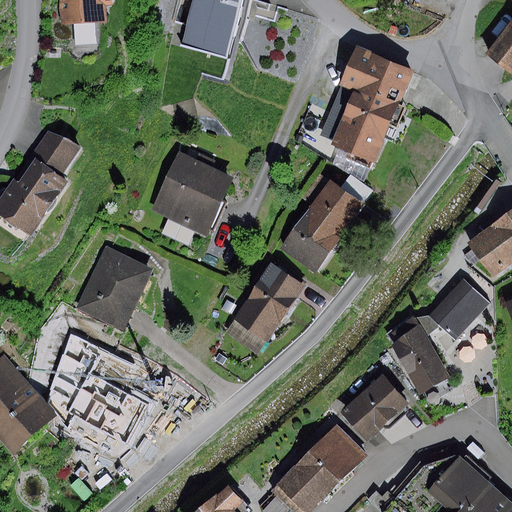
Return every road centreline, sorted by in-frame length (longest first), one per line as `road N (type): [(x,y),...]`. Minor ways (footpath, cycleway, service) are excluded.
road 1 (residential): [(111,511),(359,287),(491,127)]
road 2 (residential): [(334,511),(404,448),(451,428),(482,432),(511,465)]
road 3 (residential): [(446,65),(326,18),(314,0)]
road 4 (residential): [(27,0),(20,90),(0,139)]
